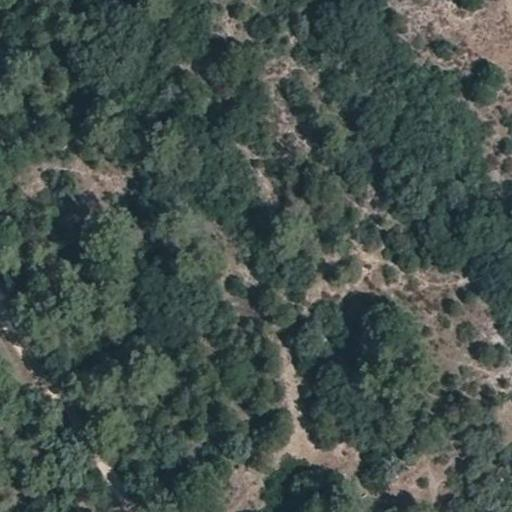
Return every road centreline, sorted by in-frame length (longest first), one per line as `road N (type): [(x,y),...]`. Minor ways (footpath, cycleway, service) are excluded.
road 1 (track): [(300,0),(431,180),(511,323)]
road 2 (track): [(0,310),(131,511)]
